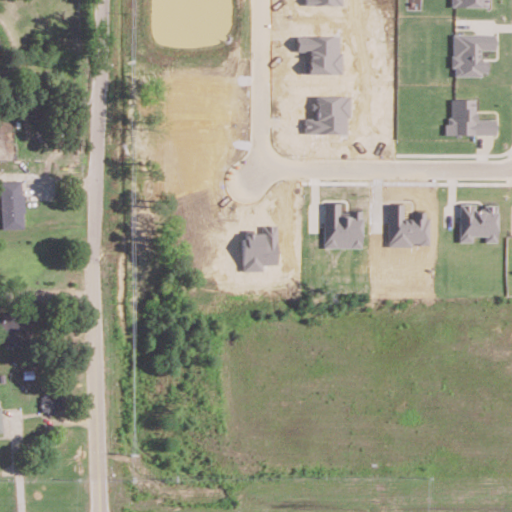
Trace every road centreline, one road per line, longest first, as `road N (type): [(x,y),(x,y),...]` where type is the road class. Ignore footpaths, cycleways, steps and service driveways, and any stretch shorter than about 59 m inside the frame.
road 1 (residential): [(100,0),(94,200),(103,511)]
road 2 (residential): [(400,164),(270,165),(258,155),(259,0)]
